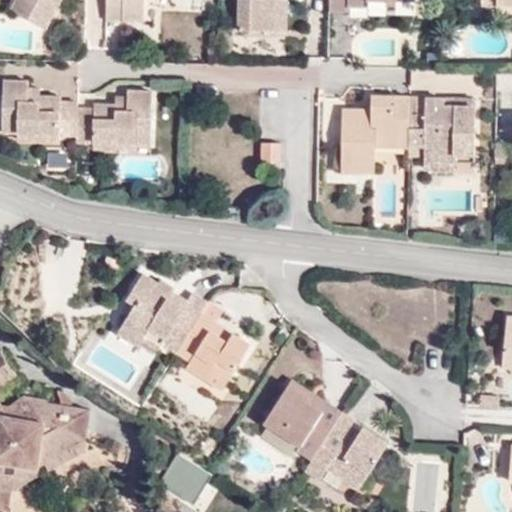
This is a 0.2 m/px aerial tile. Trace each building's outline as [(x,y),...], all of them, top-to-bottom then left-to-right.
[(12,0),(8,8),(46,30),(61,0),(108,0),(109,23),(148,23),(148,0),(12,0)] [(235,0),(235,25),(271,25),(272,0),(326,0),(326,10),(344,11),(344,3),(384,4),(384,0),(235,0)] [(272,0),(271,25),(284,26),(285,0),(272,0)] [(94,135),(94,140),(118,140),(117,134),(139,135),(140,139),(152,138),(153,89),(130,88),(130,99),(97,99),(97,103),(81,103),(81,97),(65,96),(65,93),(29,90),(29,78),(5,77),(5,127),(23,128),(24,124),(45,126),(44,135),(60,136),(61,125),(79,126),(79,133),(94,135)] [(373,149),(423,149),(423,159),(452,160),(453,152),(472,152),(472,113),(438,112),(439,98),(403,97),(401,93),(367,92),(366,107),(339,106),(337,172),(373,173),(373,149)] [(472,113),(472,99),(439,98),(438,112),(472,113)] [(23,128),(23,134),(44,135),(45,126),(24,124),(23,128)] [(118,144),(140,145),(140,139),(139,135),(117,134),(118,140),(118,144)] [(282,164),(283,137),(255,134),(254,162),(282,164)] [(504,139),(489,139),(489,153),(504,153),(504,139)] [(452,160),(472,160),(472,152),(453,152),(452,160)] [(422,167),(452,167),(452,160),(423,159),(422,167)] [(213,321),(200,313),(204,304),(189,295),(183,303),(177,313),(164,302),(170,294),(172,290),(157,279),(153,283),(139,274),(122,299),(132,306),(114,333),(135,348),(140,342),(154,352),(160,345),(186,364),(183,368),(201,381),(208,370),(224,381),(246,347),(231,335),(224,344),(208,332),(213,321)] [(177,313),(183,303),(170,294),(164,302),(177,313)] [(200,313),(213,321),(217,313),(204,304),(200,313)] [(511,318),(504,318),(502,352),(511,353),(511,318)] [(224,344),(231,335),(213,321),(208,332),(224,344)] [(511,353),(502,352),(500,367),(511,368),(511,353)] [(0,416),(16,419),(29,409),(19,394),(9,404),(0,402),(0,383),(11,374),(0,357),(0,416)] [(208,370),(201,381),(217,392),(224,381),(208,370)] [(326,406),(287,381),(285,387),(297,394),(295,399),(319,415),(326,406)] [(344,434),(352,424),(326,406),(319,415),(295,399),(297,394),(285,387),(262,422),(298,448),(296,451),(308,460),(300,471),(316,481),(324,470),(355,491),(384,445),(359,428),(353,439),(344,434)] [(0,497),(6,499),(8,488),(11,467),(33,466),(34,459),(83,437),(87,411),(43,403),(43,398),(19,394),(29,409),(16,419),(0,416),(0,497)] [(11,467),(8,488),(80,451),(83,437),(34,459),(33,466),(11,467)] [(192,505),(210,475),(175,454),(157,484),(192,505)]
